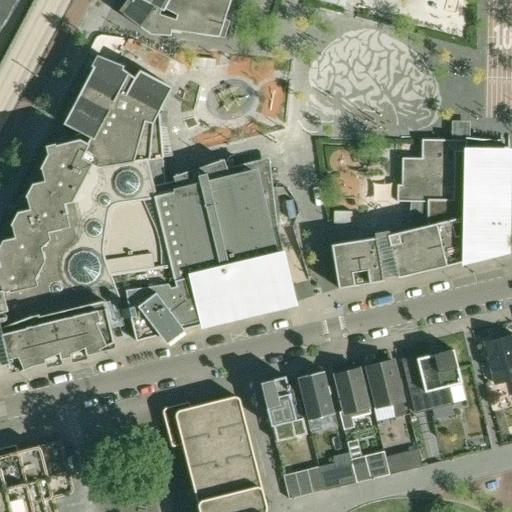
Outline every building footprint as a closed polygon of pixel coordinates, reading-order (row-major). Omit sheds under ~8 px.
[(0,0),(0,29),(2,26),(18,1),(18,0),(0,0)] [(132,0),(131,4),(124,14),(123,15),(150,35),(160,36),(160,29),(168,30),(167,32),(181,34),(181,32),(224,38),(228,28),(230,21),(225,19),(231,0),(132,0)] [(193,57),(192,62),(192,67),(215,70),(216,64),(216,60),(193,57)] [(0,373),(0,374),(0,371),(0,366),(9,364),(11,373),(20,371),(33,366),(71,357),(87,355),(101,351),(115,348),(114,342),(109,322),(125,318),(129,339),(135,337),(136,341),(160,335),(167,344),(185,330),(185,329),(296,302),(293,289),(278,232),(278,229),(271,170),(255,168),(253,162),(237,166),(227,168),(224,160),(173,177),(174,181),(163,183),(157,159),(163,159),(159,112),(172,87),(140,70),(135,78),(123,69),(98,59),(79,95),(79,96),(78,97),(64,124),(81,133),(54,140),(55,144),(46,146),(48,154),(0,246),(0,373)] [(398,278),(507,252),(509,135),(501,135),(501,140),(484,140),(466,138),(465,140),(422,140),(422,143),(421,158),(402,158),(402,185),(397,185),(397,202),(427,202),(427,226),(388,235),(388,232),(376,234),(376,238),(338,244),(331,245),(337,278),(339,289),(384,281),(384,278),(397,275),(398,278)] [(334,210),(334,222),(352,223),(352,211),(334,210)] [(510,380),(511,381),(511,335),(507,336),(506,333),(492,336),(493,340),(485,342),(495,384),(510,380)] [(454,350),(439,353),(417,359),(423,384),(409,387),(416,413),(452,404),(448,387),(462,383),(454,350)] [(393,361),(390,361),(389,357),(376,360),(377,364),(367,367),(377,407),(392,404),(396,417),(406,415),(393,361)] [(371,413),(360,369),(334,375),(343,411),(339,412),(344,430),(354,427),(352,418),(371,413)] [(335,414),(324,371),(297,378),(308,421),(335,414)] [(286,376),(261,383),(262,390),(271,427),(275,443),(299,437),(299,434),(306,432),(303,419),(298,398),(292,400),(290,396),(289,389),(291,388),(290,384),(288,385),(286,376)] [(194,407),(191,408),(180,410),(178,411),(177,412),(177,413),(176,414),(176,415),(176,417),(183,444),(199,511),(266,511),(267,509),(267,508),(267,506),(252,449),(251,448),(250,448),(249,448),(245,431),(245,430),(246,430),(247,429),(247,427),(240,400),(239,399),(239,398),(238,398),(237,397),(236,397),(234,397),(219,400),(218,401),(218,402),(217,403),(197,408),(196,407),(194,407)] [(57,511),(54,498),(69,494),(70,494),(72,493),(72,492),(73,491),(73,489),(73,487),(63,446),(62,445),(62,444),(61,443),(59,442),(57,442),(55,442),(0,455),(0,511),(57,511)] [(401,453),(405,471),(423,466),(418,449),(401,453)] [(365,456),(370,479),(390,475),(384,451),(365,456)] [(336,468),(340,487),(357,483),(352,464),(336,468)] [(289,499),(301,496),(295,474),(284,476),(289,499)]
